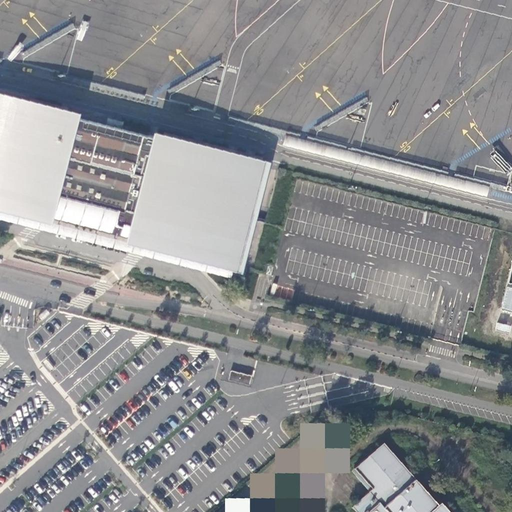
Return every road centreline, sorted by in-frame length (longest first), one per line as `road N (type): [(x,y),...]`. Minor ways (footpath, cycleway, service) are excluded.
road 1 (unclassified): [(0,282),(511,411)]
road 2 (unclassified): [(511,384),(0,269)]
road 3 (unclassified): [(492,511),(413,428),(378,430),(337,466)]
road 4 (unclassified): [(288,0),(238,46),(218,128)]
